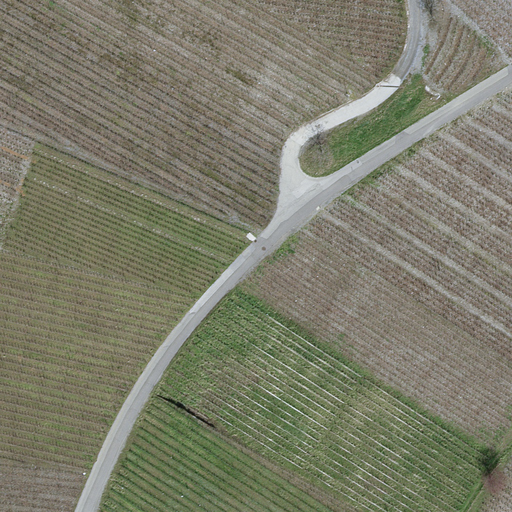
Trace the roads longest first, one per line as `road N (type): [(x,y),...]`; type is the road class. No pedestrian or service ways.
road 1 (unclassified): [(87,511),(150,379),(242,264),(310,200),(511,72)]
road 2 (track): [(310,200),(292,172),(299,138),(368,102),(407,68),(418,43),(415,0)]
